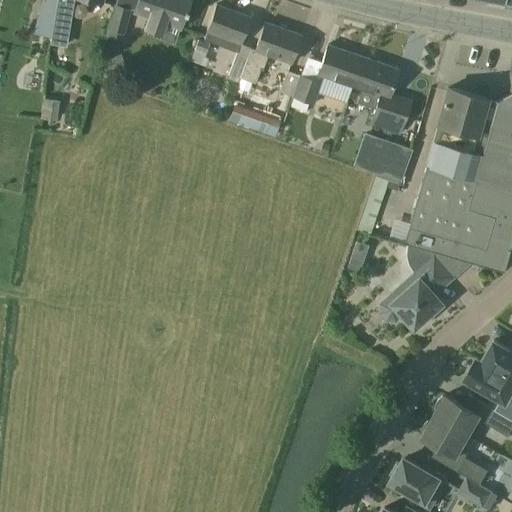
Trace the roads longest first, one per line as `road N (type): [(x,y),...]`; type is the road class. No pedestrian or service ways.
road 1 (residential): [(340,511),(352,478),(423,367),(511,278)]
road 2 (tertiary): [(511,34),(341,0)]
